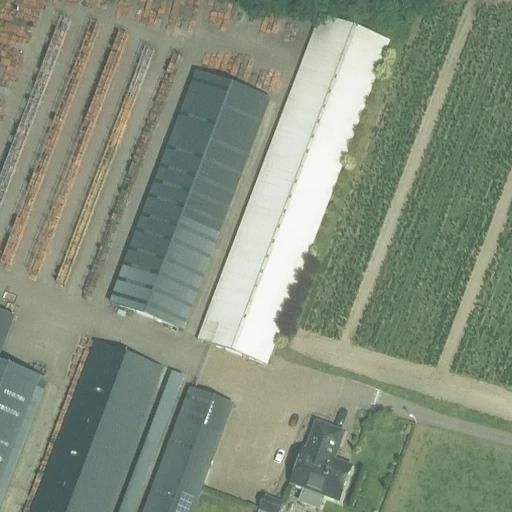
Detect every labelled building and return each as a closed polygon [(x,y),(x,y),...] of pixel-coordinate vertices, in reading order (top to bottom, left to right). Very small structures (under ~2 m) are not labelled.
[(323,17),(209,321),(201,341),(267,368),(285,321),(390,42),(323,17)] [(283,77),(292,56),(255,40),(246,61),(283,77)] [(196,76),(112,301),(182,327),(266,102),(196,76)] [(0,364),(0,357),(15,318),(0,312),(0,487),(41,380),(0,364)] [(105,511),(160,367),(94,342),(31,511),(105,511)] [(170,417),(189,367),(178,363),(159,413),(170,417)] [(203,490),(238,397),(197,381),(164,470),(165,470),(148,511),(194,511),(203,490)] [(167,433),(165,419),(152,421),(154,434),(167,433)] [(325,498),(338,503),(351,469),(334,463),(345,434),(316,423),(305,452),(304,451),(292,485),(305,490),(300,503),(321,510),(325,498)] [(231,473),(237,458),(227,453),(221,469),(231,473)] [(265,498),(263,504),(260,511),(261,511),(280,511),(284,503),(266,497),(265,498)]
